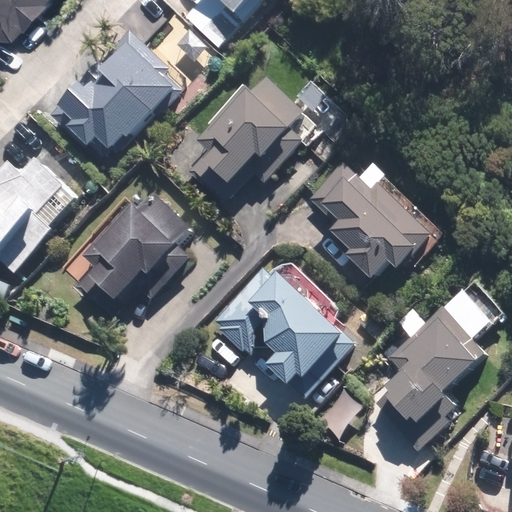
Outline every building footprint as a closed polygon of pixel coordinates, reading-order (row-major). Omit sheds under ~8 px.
[(0,0),(0,33),(4,30),(12,38),(24,38),(35,26),(38,29),(64,2),(62,0),(0,0)] [(226,47),(275,0),(212,0),(196,16),(226,47)] [(128,151),(197,84),(149,34),(122,61),(112,70),(108,65),(71,100),(92,121),(86,126),(105,146),(115,137),(128,151)] [(266,95),(254,83),(202,133),(219,151),(200,169),(232,203),(263,173),(272,183),(319,138),(309,127),(321,115),(285,77),(266,95)] [(43,172),(33,162),(0,192),(0,254),(9,264),(13,260),(24,272),(70,230),(54,214),(84,186),(58,158),(43,172)] [(358,158),(320,197),(348,225),(345,229),(362,246),(357,251),(384,278),(405,256),(415,266),(449,231),(395,178),(400,174),(386,161),(374,174),(358,158)] [(207,231),(171,195),(144,221),(137,214),(94,255),(136,298),(149,285),(162,297),(203,256),(192,245),(207,231)] [(370,338),(299,266),(289,275),(280,266),(222,322),(250,352),(274,329),(292,348),(279,360),(313,394),(370,338)] [(464,386),(498,355),(483,338),(511,312),(511,298),(489,273),(396,357),(411,374),(404,381),(408,385),(404,389),(426,414),(428,412),(434,419),(467,389),(464,386)]
